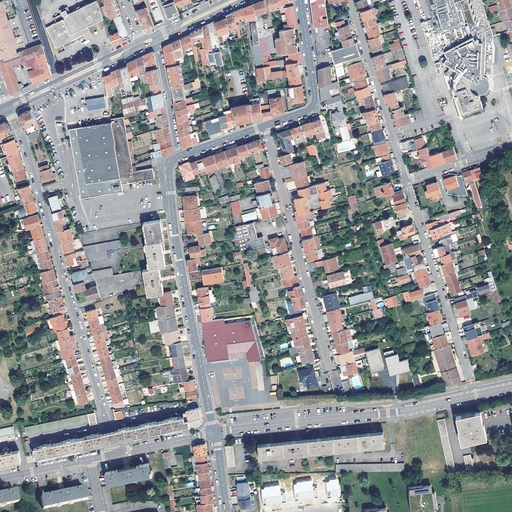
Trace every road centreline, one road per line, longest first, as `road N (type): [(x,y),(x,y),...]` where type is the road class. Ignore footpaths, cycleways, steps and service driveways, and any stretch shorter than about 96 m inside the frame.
road 1 (residential): [(102,409),(8,107)]
road 2 (residential): [(214,432),(395,412),(511,387)]
road 3 (residential): [(214,432),(175,234),(169,167),(178,155)]
road 4 (residential): [(335,393),(264,125)]
road 5 (residential): [(405,179),(470,378)]
road 6 (residential): [(405,179),(348,0)]
road 7 (residential): [(264,125),(313,105),(300,0)]
road 8 (tertiary): [(141,43),(8,107)]
road 9 (residential): [(156,36),(178,155)]
